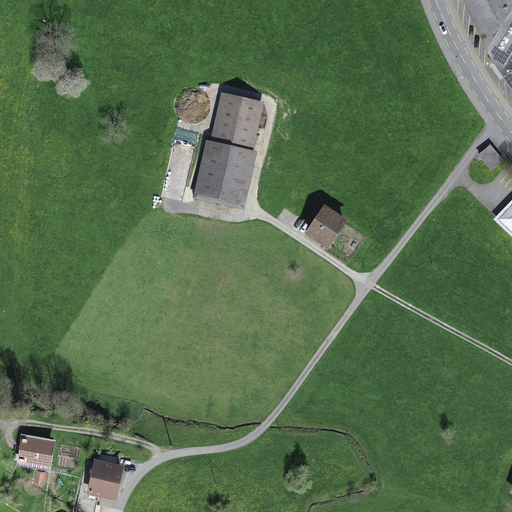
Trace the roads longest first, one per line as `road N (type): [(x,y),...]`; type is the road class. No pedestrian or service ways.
road 1 (residential): [(503,122),(266,424),(248,440),(149,465),(120,511)]
road 2 (track): [(5,424),(129,438),(164,457)]
road 3 (track): [(511,365),(369,284)]
road 4 (primary): [(435,0),(503,122)]
